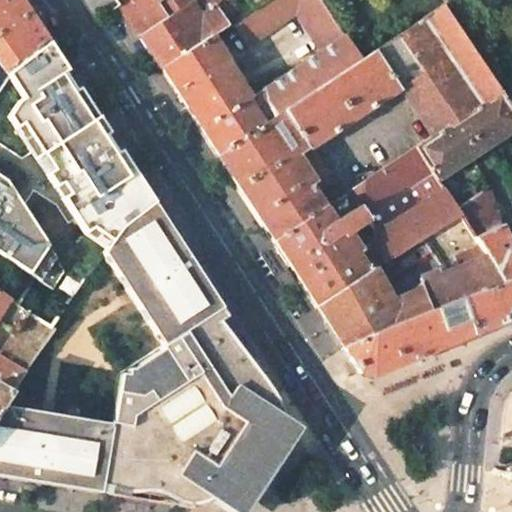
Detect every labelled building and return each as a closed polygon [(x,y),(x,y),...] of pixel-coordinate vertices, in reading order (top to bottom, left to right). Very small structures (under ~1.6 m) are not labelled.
[(0,0),(0,67),(7,78),(48,43),(19,0),(0,0)] [(117,0),(116,1),(139,37),(191,1),(189,0),(117,0)] [(189,0),(191,1),(139,37),(160,70),(210,37),(232,23),(248,12),(244,5),(240,8),(234,0),(189,0)] [(248,12),(232,23),(247,47),(296,13),(320,51),(259,91),(276,116),(358,61),(330,17),(319,0),(265,0),(252,10),(248,12)] [(245,0),(252,10),(265,0),(245,0)] [(442,5),(396,36),(422,74),(454,122),(499,92),(442,5)] [(396,36),(372,51),(398,90),(422,74),(396,36)] [(210,37),(160,70),(216,156),(264,123),(259,115),(256,117),(225,69),(229,66),(210,37)] [(64,67),(48,43),(7,78),(19,96),(15,98),(5,114),(82,233),(107,247),(119,229),(152,204),(113,143),(109,146),(98,131),(103,128),(74,82),(69,85),(59,70),(64,67)] [(264,123),(216,156),(273,242),(322,209),(313,194),(330,181),(326,176),(328,175),(310,148),(398,90),(372,51),(358,61),(276,116),(264,123)] [(430,138),(416,147),(434,176),(436,179),(511,129),(511,112),(499,92),(454,122),(430,138)] [(434,176),(416,147),(379,171),(322,209),(273,242),(315,307),(459,216),(455,210),(442,190),(366,239),(368,242),(353,253),(341,237),(434,176)] [(0,255),(69,300),(80,283),(62,271),(3,178),(0,176),(0,255)] [(487,188),(455,210),(459,216),(475,241),(498,225),(487,188)] [(220,308),(152,204),(119,229),(107,247),(103,253),(163,346),(220,308)] [(459,216),(315,307),(342,348),(456,301),(501,282),(475,241),(459,216)] [(498,225),(475,241),(501,282),(511,277),(511,248),(509,250),(498,225)] [(511,277),(501,282),(456,301),(470,336),(511,319),(511,277)] [(15,304),(7,299),(0,310),(0,328),(8,334),(0,347),(0,408),(2,405),(51,334),(53,329),(50,327),(15,304)] [(456,301),(342,348),(358,373),(370,378),(470,336),(456,301)] [(237,361),(235,363),(233,366),(209,328),(226,317),(220,308),(163,346),(119,374),(111,423),(101,485),(115,492),(160,496),(170,502),(180,504),(189,506),(222,495),(246,485),(257,478),(264,470),(272,458),(283,436),(287,423),(284,406),(261,371),(246,358),(242,359),(237,361)] [(101,485),(111,423),(2,405),(0,408),(0,477),(99,494),(101,485)]
